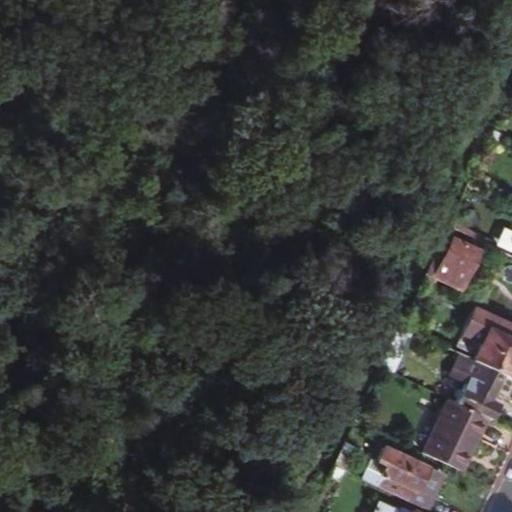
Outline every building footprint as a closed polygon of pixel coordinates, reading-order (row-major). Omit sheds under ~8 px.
[(495,245),(509,252),(511,246),(511,233),(504,229),(495,245)] [(453,252),(435,243),(420,275),(428,279),(454,292),(471,256),(455,248),(453,252)] [(424,288),(428,279),(420,275),(416,284),(424,288)] [(464,356),(462,360),(469,364),(494,376),(504,380),(511,363),(511,347),(503,343),(510,329),(472,311),(460,338),(453,351),(464,356)] [(406,334),(395,329),(375,370),(386,375),(406,334)] [(509,407),(511,400),(511,384),(504,380),(494,376),(493,379),(479,372),(474,382),(464,378),(451,405),(483,420),(484,421),(490,419),(493,412),(492,407),(483,403),(486,396),(509,407)] [(438,411),(432,423),(416,456),(457,475),(467,453),(464,452),(468,444),(472,442),(483,420),(451,405),(443,401),(438,411)] [(432,423),(438,411),(433,409),(427,421),(432,423)] [(464,452),(467,453),(471,456),(487,422),(484,421),(483,420),(472,442),(468,444),(464,452)] [(382,465),(370,489),(419,511),(420,511),(437,476),(380,451),(375,462),(382,465)] [(339,474),(353,481),(357,472),(338,463),(333,461),(329,470),(339,474)] [(339,474),(329,470),(325,477),(324,480),(335,484),(339,474)] [(409,511),(408,511),(394,511),(371,501),(366,511),(409,511)]
